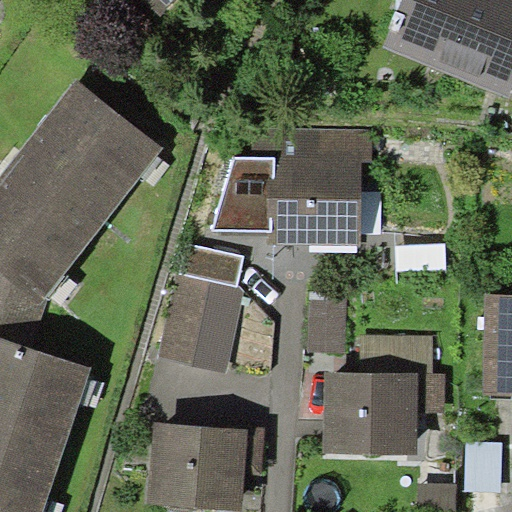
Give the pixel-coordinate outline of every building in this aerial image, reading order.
[(147,0),(163,14),(175,0),(147,0)] [(511,0),(403,0),(384,47),(509,96),(511,87),(511,0)] [(0,273),(40,305),(163,148),(75,80),(0,176),(0,273)] [(371,162),(373,129),(252,128),(251,156),(233,156),(212,231),(268,233),(269,244),(361,245),(361,233),(362,191),(362,162),(371,162)] [(382,192),(362,191),(361,233),(382,233),(382,192)] [(187,242),(180,272),(237,286),(244,256),(187,242)] [(180,272),(177,271),(159,357),(227,372),(245,293),(240,287),(237,286),(180,272)] [(0,336),(32,347),(44,307),(40,305),(0,273),(0,336)] [(347,292),(311,290),(309,351),(346,352),(347,292)] [(511,295),(486,295),(484,396),(511,396),(511,295)] [(362,333),(361,371),(433,373),(434,335),(362,333)] [(0,511),(42,511),(91,367),(32,347),(0,336),(0,511)] [(361,371),(325,370),(323,451),(417,453),(419,411),(444,412),(445,373),(433,373),(361,371)] [(265,427),(152,421),(147,503),(242,508),(244,473),(262,474),(265,427)] [(502,442),(466,442),(465,491),(501,492),(502,442)] [(456,511),(457,484),(417,483),(416,511),(456,511)]
